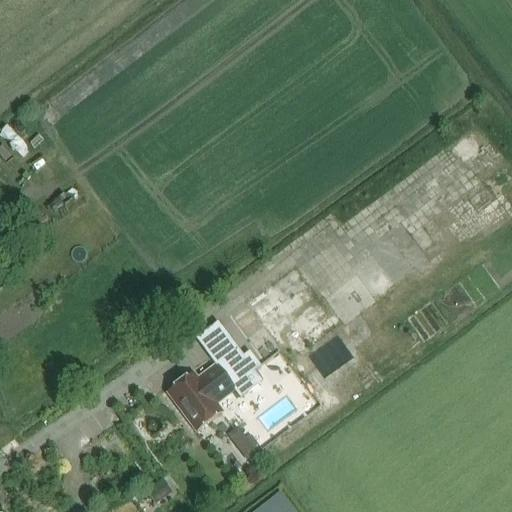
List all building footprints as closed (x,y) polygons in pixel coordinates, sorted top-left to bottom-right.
[(193,378),(169,396),(198,434),(222,416),(215,407),(233,393),(234,392),(240,401),(262,385),(255,374),(261,370),(250,355),(244,360),(232,344),(209,360),(217,371),(198,384),(193,378)] [(238,430),(228,438),(233,445),(240,444),(244,441),(245,440),(238,430)] [(249,437),(245,440),(244,441),(250,450),(256,446),(249,437)] [(166,498),(157,486),(145,495),(154,507),(166,498)] [(295,511),(282,494),(256,511),(295,511)]
